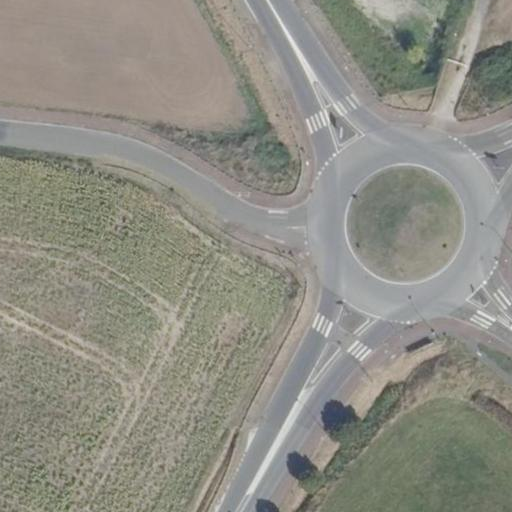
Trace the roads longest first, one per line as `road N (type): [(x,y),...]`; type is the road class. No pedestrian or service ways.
road 1 (unclassified): [(323,228),(275,226),(134,156),(0,133)]
road 2 (secondary): [(238,511),(328,382),(420,301)]
road 3 (secondary): [(335,266),(326,327),(237,511)]
road 4 (secondary): [(279,22),(318,119),(332,186)]
road 5 (secondary): [(398,144),(346,104),(279,22)]
road 6 (track): [(480,0),(430,148)]
